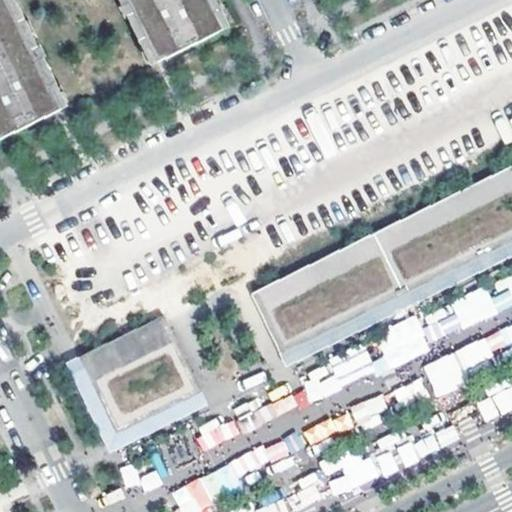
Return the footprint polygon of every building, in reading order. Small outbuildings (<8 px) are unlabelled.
[(16,0),(0,0),(0,10),(51,115),(69,106),(16,0)] [(170,56),(142,0),(120,0),(153,65),(170,56)] [(209,0),(142,0),(170,56),(224,30),(209,0)] [(217,0),(209,0),(224,30),(231,27),(217,0)] [(0,10),(0,139),(51,115),(0,10)] [(405,174),(415,199),(511,152),(511,129),(508,123),(502,126),(492,107),(496,104),(472,65),(379,110),(396,152),(401,150),(409,172),(405,174)] [(236,256),(247,282),(354,230),(339,206),(334,209),(323,189),(327,187),(303,147),(211,193),(227,235),(232,233),(240,255),(236,256)] [(511,166),(253,293),(282,352),(307,340),(382,303),(428,281),(461,265),(507,242),(511,239),(511,166)] [(68,335),(79,357),(164,315),(169,313),(157,289),(152,292),(142,270),(146,268),(128,232),(39,277),(57,312),(61,310),(73,332),(68,335)] [(511,239),(507,242),(461,265),(428,281),(382,303),(307,340),(282,352),(289,365),(511,256),(511,239)] [(511,276),(490,285),(490,287),(419,316),(428,340),(511,305),(511,276)] [(164,315),(79,357),(117,432),(159,412),(201,391),(164,315)] [(117,432),(79,357),(65,364),(110,453),(208,405),(201,391),(159,412),(117,432)] [(400,386),(408,404),(428,395),(420,377),(400,386)] [(239,431),(229,414),(196,432),(206,450),(239,431)] [(331,480),(336,492),(355,484),(350,472),(331,480)]
